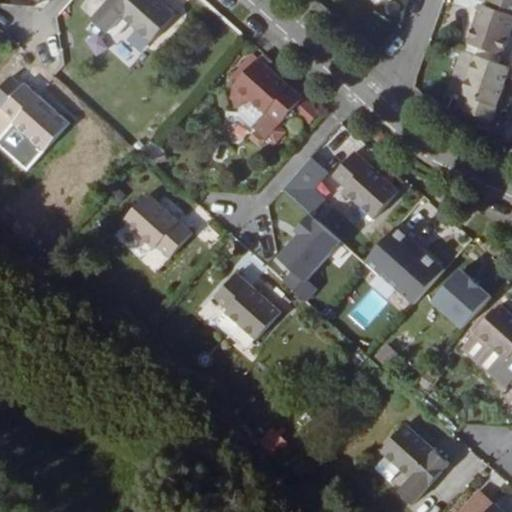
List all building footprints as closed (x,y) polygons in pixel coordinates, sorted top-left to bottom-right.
[(174,14),(158,0),(106,0),(90,18),(105,32),(121,14),(150,41),(174,14)] [(475,48),(473,55),(497,63),(511,22),(511,0),(487,0),(485,6),(479,4),(465,44),(475,48)] [(473,55),(459,50),(445,89),(460,94),(473,55)] [(473,55),(460,94),(462,95),(458,109),(489,120),(507,67),(497,63),(473,55)] [(236,85),(256,103),(265,113),(253,127),(274,146),(285,135),(276,127),(295,106),(312,121),(321,111),(304,96),(259,56),(246,72),(237,84),(236,85)] [(237,84),(246,72),(242,69),(233,79),(237,84)] [(10,122),(42,151),(68,121),(24,82),(2,107),(13,118),(10,122)] [(241,107),(256,103),(236,85),(233,99),(241,107)] [(377,216),(401,189),(356,149),(335,174),(348,187),(346,189),(377,216)] [(148,193),(124,221),(155,249),(159,244),(172,256),(192,233),(148,193)] [(270,256),(288,271),(280,281),(306,302),(317,288),(306,279),(339,239),(306,212),(270,256)] [(443,269),(395,224),(362,261),(410,305),(443,269)] [(493,296),(463,269),(436,300),(466,327),(493,296)] [(227,311),(257,340),(282,311),(240,272),(216,297),(229,309),(227,311)] [(350,315),(364,327),(386,303),(372,290),(350,315)] [(511,357),(511,312),(502,303),(478,331),(510,358),(511,357)] [(511,374),(511,357),(510,358),(478,331),(471,339),(511,374)] [(342,348),(361,365),(369,355),(350,339),(342,348)] [(246,353),(217,385),(265,426),(293,395),(246,353)] [(415,503),(451,461),(407,422),(383,449),(412,475),(400,490),(415,503)] [(487,511),(497,501),(486,491),(467,511),(487,511)] [(509,511),(497,501),(487,511),(509,511)]
